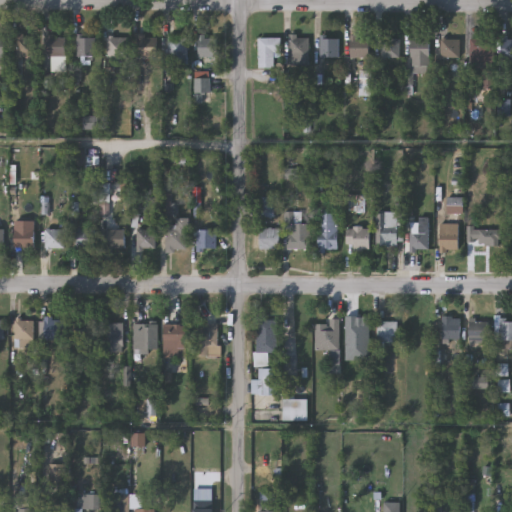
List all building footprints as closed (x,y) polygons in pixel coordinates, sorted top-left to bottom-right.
[(136,59),(136,35),(156,35),(156,59),(136,59)] [(47,36),(66,36),(66,57),(47,57),(47,36)] [(308,36),(308,63),(289,63),(289,36),(308,36)] [(338,57),(319,57),(319,36),(338,36),(338,57)] [(350,57),(350,36),(369,36),(369,57),(350,57)] [(429,36),(429,67),(410,67),(410,36),(429,36)] [(0,65),(8,65),(8,38),(0,37),(0,65)] [(17,37),(36,37),(36,57),(17,57),(17,37)] [(94,37),(94,57),(77,57),(77,37),(94,37)] [(126,58),(107,58),(107,37),(126,37),(126,58)] [(186,64),(166,64),(166,37),(186,37),(186,64)] [(398,57),(380,57),(381,37),(399,37),(398,57)] [(198,38),(218,38),(218,57),(198,57),(198,38)] [(276,67),(258,67),(258,38),(280,38),(280,53),(276,53),(276,67)] [(459,57),(440,57),(440,38),(459,38),(459,57)] [(470,38),(493,38),(493,63),(471,63),(470,38)] [(208,78),(208,91),(194,91),(194,79),(208,78)] [(95,116),(95,128),(85,128),(85,116),(95,116)] [(301,223),(309,223),(309,249),(285,249),(285,212),(301,212),(301,223)] [(401,212),(401,247),(375,247),(375,212),(401,212)] [(338,251),(317,251),(317,214),(338,214),(338,251)] [(187,218),(187,251),(165,251),(165,225),(176,225),(176,218),(187,218)] [(34,220),(34,249),(14,249),(14,220),(34,220)] [(427,223),(427,251),(409,251),(409,223),(427,223)] [(459,251),(439,251),(439,224),(459,224),(459,251)] [(346,250),(346,227),(369,227),(369,250),(346,250)] [(279,249),(259,249),(259,228),(279,228),(279,249)] [(500,228),(500,246),(467,246),(467,228),(500,228)] [(63,248),(45,248),(45,229),(63,229),(63,248)] [(94,229),(94,250),(75,250),(75,229),(94,229)] [(124,249),(107,249),(107,229),(124,229),(124,249)] [(154,250),(135,250),(135,229),(154,229),(154,250)] [(215,229),(215,249),(196,249),(196,229),(215,229)] [(73,317),(94,317),(94,341),(73,341),(73,317)] [(508,339),(494,339),(494,317),(508,317),(508,339)] [(64,341),(44,341),(44,318),(64,318),(64,341)] [(277,318),(277,353),(267,353),(267,365),(255,366),(255,318),(277,318)] [(460,319),(460,340),(442,340),(442,319),(460,319)] [(468,344),(468,320),(487,320),(487,344),(468,344)] [(34,346),(15,346),(15,321),(34,321),(34,346)] [(339,322),(338,350),(314,349),(314,321),(339,322)] [(396,321),(396,345),(376,345),(376,321),(396,321)] [(103,324),(123,324),(123,353),(102,353),(103,324)] [(133,353),(133,324),(157,325),(157,353),(133,353)] [(196,347),(196,324),(218,324),(218,347),(196,347)] [(163,347),(163,325),(187,325),(187,347),(163,347)] [(251,380),(259,380),(259,368),(280,368),(280,395),(251,395),(251,380)] [(307,421),(282,421),(282,399),(307,399),(307,421)] [(99,510),(80,510),(80,495),(99,495),(99,510)] [(134,511),(134,509),(120,509),(120,495),(142,495),(142,506),(154,506),(154,511),(134,511)] [(15,511),(16,509),(7,509),(7,496),(29,497),(29,508),(35,508),(35,511),(15,511)] [(404,510),(404,501),(412,501),(412,510),(404,510)] [(500,510),(484,510),(484,501),(500,501),(500,510)] [(398,502),(398,511),(379,511),(379,502),(398,502)] [(408,511),(416,511),(416,503),(408,503),(408,511)]
